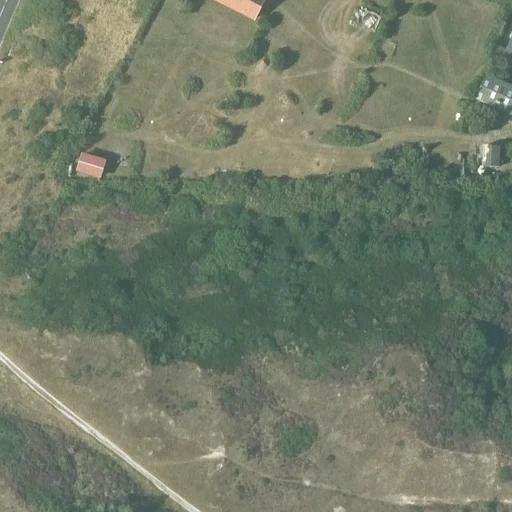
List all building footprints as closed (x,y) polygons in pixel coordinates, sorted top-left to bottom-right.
[(211,0),(252,21),(263,0),(211,0)] [(511,38),(511,40),(509,39),(498,61),(511,67),(511,38)] [(493,44),(489,53),(498,57),(502,48),(493,44)] [(474,100),(511,117),(511,88),(485,76),(474,100)] [(480,167),(498,168),(498,148),(481,147),(480,167)] [(75,172),(98,179),(103,162),(80,155),(75,172)]
